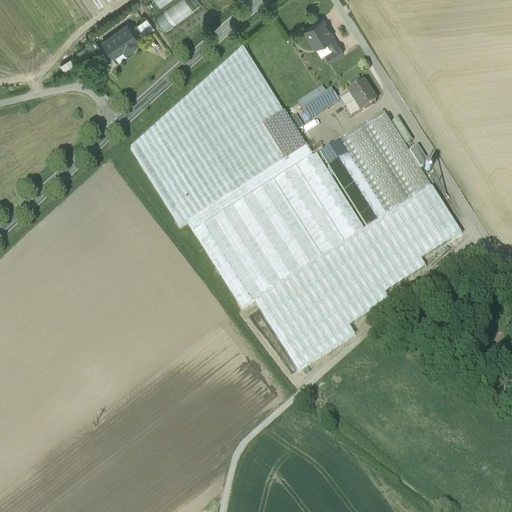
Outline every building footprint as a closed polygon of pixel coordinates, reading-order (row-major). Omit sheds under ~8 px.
[(141,0),(139,2),(150,16),(173,0),(141,0)] [(197,0),(179,0),(152,20),(163,35),(202,7),(197,0)] [(146,18),(136,25),(144,36),(154,29),(146,18)] [(320,21),(304,32),(310,41),(312,39),(317,47),(326,41),(332,50),(339,46),(333,37),(326,26),(324,27),(320,21)] [(140,43),(127,24),(102,42),(113,57),(123,49),(125,53),(140,43)] [(95,40),(83,49),(90,58),(102,50),(95,40)] [(332,50),(325,55),(329,62),(344,53),(339,46),(332,50)] [(243,50),(131,149),(180,228),(188,223),(187,223),(283,162),(262,128),(283,114),(243,50)] [(74,60),(69,64),(74,72),(79,68),(74,60)] [(366,92),(358,79),(349,85),(352,90),(347,94),(360,113),(375,104),(367,91),(366,92)] [(322,97),(318,91),(298,104),(309,121),(339,102),(331,91),(325,94),(322,97)] [(384,112),(320,153),(368,229),(432,189),(420,170),(409,152),(384,112)] [(305,148),(284,114),(283,114),(262,128),(283,162),(305,148)] [(417,147),(409,152),(420,170),(428,165),(417,147)] [(283,162),(187,223),(188,223),(194,233),(311,158),(305,148),(283,162)] [(311,158),(194,233),(242,309),(365,232),(316,155),(311,158)]
